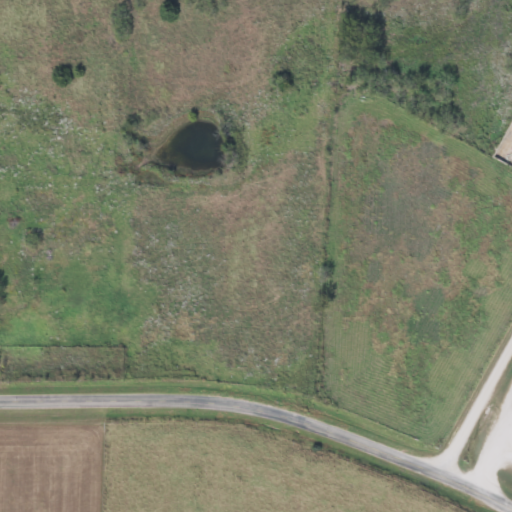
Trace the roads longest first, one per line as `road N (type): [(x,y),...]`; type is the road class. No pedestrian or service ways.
road 1 (secondary): [(0,400),(205,400),(289,417),(437,469),(511,508)]
road 2 (residential): [(437,469),(511,339)]
